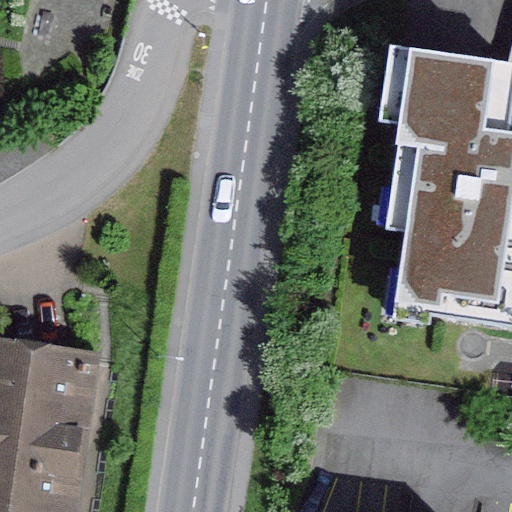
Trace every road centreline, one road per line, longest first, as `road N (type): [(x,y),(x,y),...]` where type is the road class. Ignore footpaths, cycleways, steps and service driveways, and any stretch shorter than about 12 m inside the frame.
road 1 (primary): [(266,0),(192,511)]
road 2 (residential): [(0,217),(87,161),(136,91),(170,0)]
